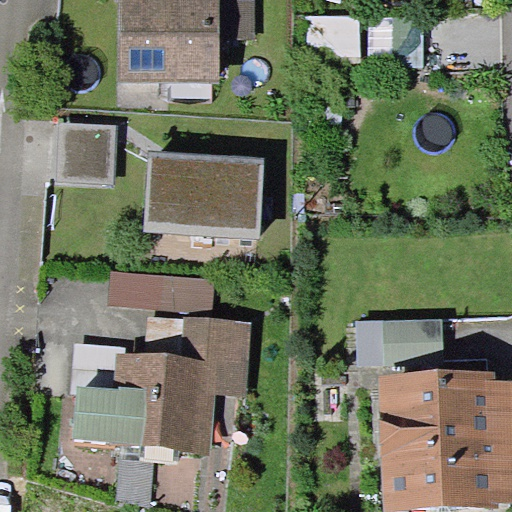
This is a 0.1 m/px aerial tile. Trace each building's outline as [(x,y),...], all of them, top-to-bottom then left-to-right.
[(257,42),(256,0),(119,0),(120,77),(164,77),(164,104),(212,104),(212,78),(223,78),(223,41),(257,42)] [(117,122),(59,119),(56,180),(114,182),(117,122)] [(263,152),(149,145),(144,224),(259,231),(263,152)] [(150,454),(197,458),(203,385),(235,388),(239,332),(145,324),(141,368),(120,366),(117,404),(74,401),(70,448),(120,452),(115,503),(145,511),(150,454)] [(437,366),(436,331),(380,333),(382,369),(437,366)] [(484,394),(484,390),(382,393),(383,464),(385,464),(386,511),(459,511),(488,511),(487,466),(505,466),(502,394),(484,394)]
